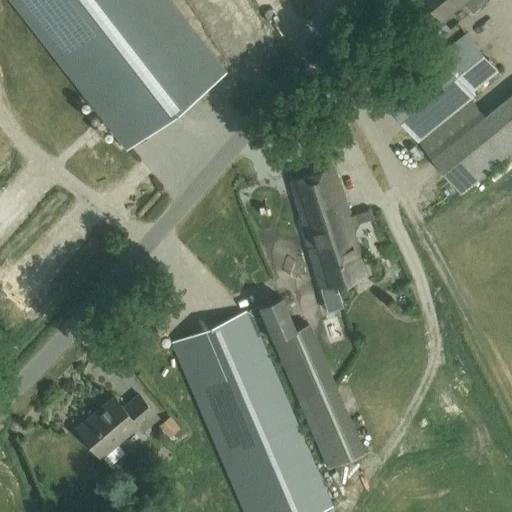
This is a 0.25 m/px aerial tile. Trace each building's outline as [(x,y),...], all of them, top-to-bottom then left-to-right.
[(13,0),(127,146),(222,73),(165,0),(13,0)] [(466,0),(474,9),(485,0),(428,0),(443,18),(465,0),(466,0)] [(476,89),(501,69),(470,31),(388,97),(464,191),(511,151),(511,94),(486,115),(471,97),(478,91),(476,89)] [(367,273),(352,226),(348,215),(350,214),(338,176),(335,177),(332,168),(289,181),(293,193),(291,194),(320,288),(367,273)] [(281,297),(172,343),(244,511),(320,511),(331,507),(258,336),(269,331),(328,469),(363,453),(308,324),(295,329),(281,297)] [(434,386),(410,396),(421,421),(445,410),(434,386)] [(142,430),(158,417),(138,394),(123,407),(113,396),(97,410),(100,413),(79,432),(99,456),(137,424),(142,430)] [(171,416),(159,427),(168,438),(180,428),(171,416)]
